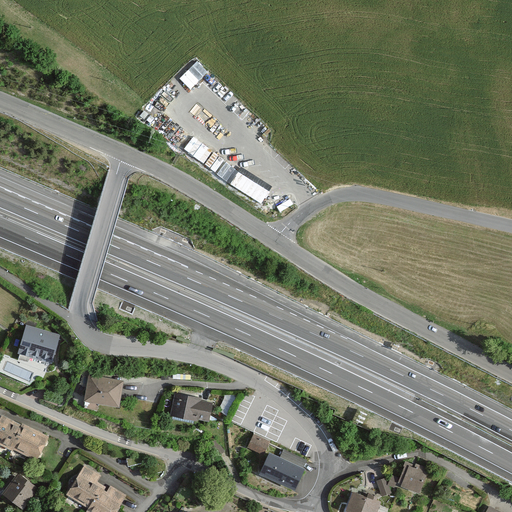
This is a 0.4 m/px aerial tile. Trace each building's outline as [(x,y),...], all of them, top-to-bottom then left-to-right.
[(197,59),(180,77),(195,91),(212,73),(197,59)] [(194,138),(186,150),(206,163),(214,150),(194,138)] [(274,187),(253,174),(251,177),(232,166),(224,179),(265,203),(274,187)] [(60,335),(27,325),(18,354),(52,364),(60,335)] [(121,379),(87,373),(82,401),(116,406),(121,379)] [(208,421),(212,403),(198,400),(199,398),(174,392),(169,414),(193,420),(194,418),(208,421)] [(0,413),(0,443),(38,462),(49,437),(0,413)] [(252,434),(246,445),(263,454),(269,443),(252,434)] [(224,451),(214,439),(208,444),(217,456),(224,451)] [(270,450),(259,471),(293,488),(304,467),(270,450)] [(418,494),(428,469),(406,460),(396,484),(418,494)] [(85,465),(65,496),(90,511),(115,511),(128,493),(111,482),(106,490),(96,483),(101,475),(85,465)] [(15,473),(2,489),(25,508),(38,492),(15,473)] [(387,477),(375,481),(381,498),(392,495),(387,477)] [(376,511),(381,501),(351,489),(343,510),(346,511),(376,511)]
